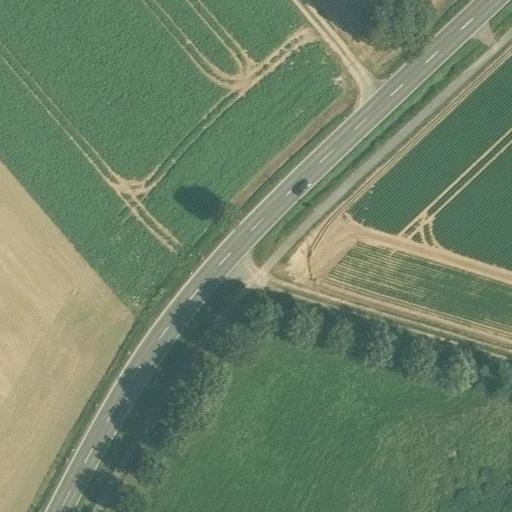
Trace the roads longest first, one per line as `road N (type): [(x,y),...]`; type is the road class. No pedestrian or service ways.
road 1 (primary): [(59,511),(146,357),(193,293),(297,182),(491,0)]
road 2 (track): [(222,260),(253,280),(511,353)]
road 3 (track): [(298,0),(383,100)]
